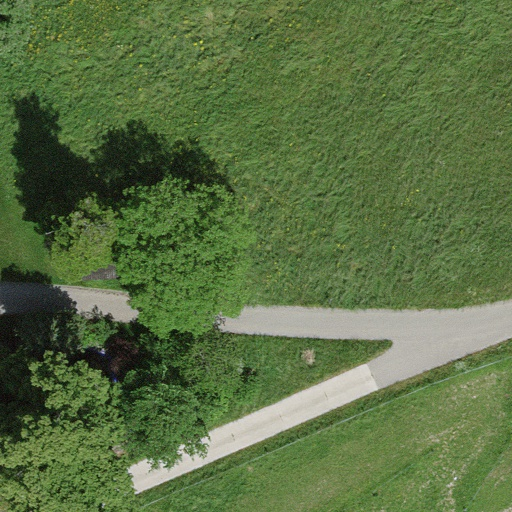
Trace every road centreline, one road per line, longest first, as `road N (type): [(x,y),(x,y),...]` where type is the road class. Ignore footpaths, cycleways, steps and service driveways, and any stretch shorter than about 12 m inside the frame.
road 1 (residential): [(511,315),(319,323),(0,298)]
road 2 (track): [(504,316),(57,511)]
